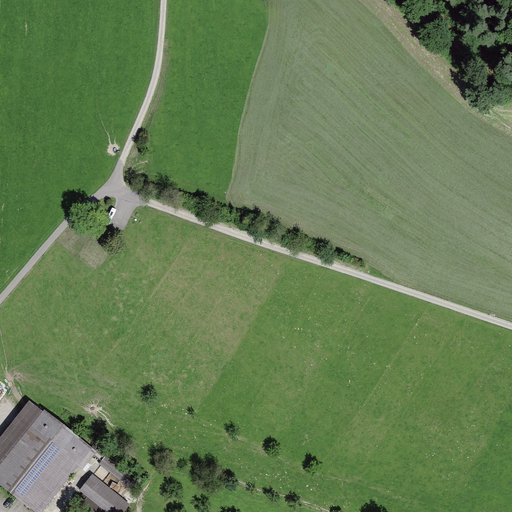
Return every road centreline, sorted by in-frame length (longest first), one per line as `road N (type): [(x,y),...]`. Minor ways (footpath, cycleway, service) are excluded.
road 1 (track): [(0,298),(46,243),(113,187),(511,325)]
road 2 (track): [(113,187),(148,101),(163,0)]
